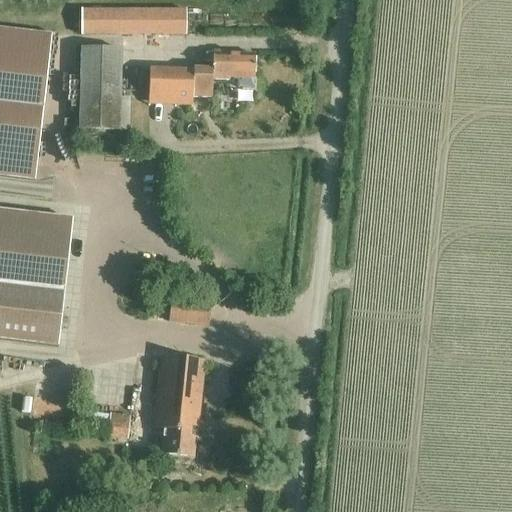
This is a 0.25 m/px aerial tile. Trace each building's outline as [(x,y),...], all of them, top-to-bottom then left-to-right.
[(83,7),(84,33),(189,33),(189,7),(83,7)] [(0,178),(34,182),(44,54),(0,48),(0,178)] [(78,130),(119,131),(121,51),(80,50),(78,130)] [(228,79),(253,80),(254,56),(229,55),(229,53),(212,53),(212,70),(193,70),(193,71),(148,70),(148,98),(192,99),(192,98),(211,99),(211,81),(228,81),(228,79)] [(34,204),(35,188),(9,187),(8,203),(34,204)] [(0,342),(57,349),(72,221),(0,212),(0,342)] [(168,323),(207,327),(210,305),(170,301),(168,323)] [(160,456),(193,460),(203,363),(160,358),(152,430),(158,431),(157,440),(162,440),(160,456)] [(57,415),(82,416),(82,398),(57,397),(57,415)] [(91,401),(89,419),(115,421),(116,403),(91,401)] [(117,405),(116,428),(137,429),(138,406),(117,405)]
